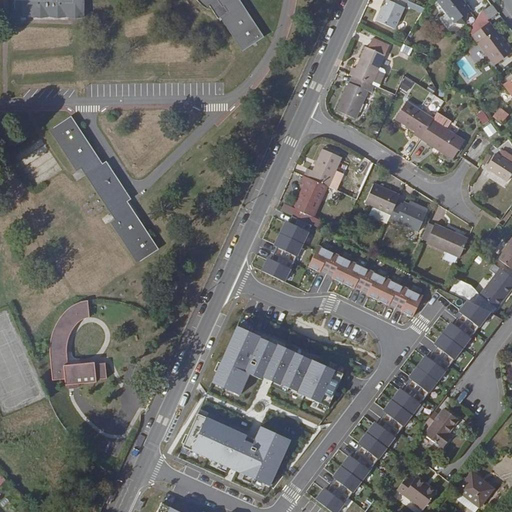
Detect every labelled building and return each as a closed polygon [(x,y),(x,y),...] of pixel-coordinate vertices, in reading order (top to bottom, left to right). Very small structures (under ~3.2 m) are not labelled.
[(14,0),(14,16),(84,17),(84,0),(14,0)] [(196,0),(197,1),(199,2),(200,4),(202,5),(204,7),(206,8),(206,9),(210,6),(218,19),(220,17),(243,52),(264,38),(239,0),(196,0)] [(390,0),(389,5),(386,3),(380,16),(379,15),(375,24),(393,33),(403,11),(402,11),(405,5),(405,4),(407,0),(390,0)] [(457,21),(465,23),(467,14),(471,11),(462,0),(437,0),(454,23),(457,21)] [(492,6),(484,12),(490,18),(497,12),(492,6)] [(490,22),(491,21),(489,19),(483,11),(482,10),(469,32),(494,66),(511,52),(511,49),(495,28),(494,29),(490,22)] [(352,76),(354,77),(372,85),(379,68),(385,55),(389,45),(372,38),(368,48),(365,47),(355,68),(353,67),(349,74),(352,76)] [(379,68),(372,85),(375,86),(379,87),(385,73),(384,70),(379,68)] [(511,74),(510,72),(500,79),(500,80),(504,85),(511,79),(511,74)] [(500,80),(500,79),(496,73),(485,81),(490,87),(500,80)] [(401,84),(407,86),(410,79),(404,76),(401,84)] [(351,84),(349,83),(348,82),(336,110),(356,119),(369,91),(371,93),(375,86),(372,85),(354,77),(351,84)] [(391,79),(388,86),(394,88),(397,82),(391,79)] [(437,108),(441,100),(434,97),(430,105),(437,108)] [(421,139),(433,120),(434,118),(407,101),(395,120),(415,133),(413,135),(420,139),(421,139)] [(496,103),(488,108),(493,116),(502,111),(496,103)] [(476,114),(482,125),(489,121),(483,110),(476,114)] [(434,118),(433,120),(446,128),(450,121),(437,113),(434,118)] [(71,116),(49,131),(76,171),(82,167),(115,219),(110,222),(137,263),(158,250),(127,202),(131,200),(106,162),(102,164),(71,116)] [(446,128),(433,120),(421,139),(453,160),(465,140),(446,128)] [(491,123),(483,129),(489,138),(498,132),(491,123)] [(305,176),(306,177),(328,186),(330,187),(335,174),(342,158),(322,149),(312,171),(309,169),(308,169),(305,176)] [(511,174),(511,155),(502,150),(499,155),(495,153),(486,168),(507,182),(511,174)] [(342,176),(335,174),(330,187),(336,190),(342,176)] [(328,186),(306,177),(305,176),(303,175),(300,183),(304,184),(304,185),(294,208),(285,204),(282,211),(292,216),(311,225),(321,202),(321,200),(322,200),(328,186)] [(391,215),(397,201),(400,195),(374,183),(364,203),(391,215)] [(410,200),(409,203),(427,211),(428,209),(410,200)] [(403,203),(397,201),(391,215),(388,222),(394,224),(396,222),(418,232),(427,211),(409,203),(404,201),(403,203)] [(311,225),(292,216),(289,223),(286,221),(274,246),(277,248),(271,260),(268,259),(262,271),(285,282),(312,226),(311,225)] [(427,241),(434,225),(428,223),(421,239),(427,241)] [(468,238),(435,223),(434,225),(427,241),(425,243),(459,258),(468,238)] [(348,235),(345,241),(352,244),(355,238),(348,235)] [(511,269),(511,237),(496,258),(511,269)] [(413,316),(423,295),(319,245),(309,266),(320,271),(321,270),(334,275),(333,277),(355,287),(356,286),(369,292),(368,294),(390,304),(391,303),(403,308),(402,310),(413,316)] [(511,277),(500,268),(479,295),(497,309),(511,289),(511,277)] [(331,511),(338,511),(487,315),(484,313),(486,310),(470,302),(462,313),(464,315),(456,326),(454,324),(437,346),(439,348),(431,359),(428,357),(412,379),(414,381),(406,392),(403,390),(386,413),(389,414),(380,425),(378,424),(361,446),(364,447),(355,459),(353,457),(336,479),(338,481),(330,492),(328,490),(318,502),(331,511)] [(106,363),(71,365),(68,321),(90,319),(89,304),(50,307),(55,380),(66,380),(66,385),(107,383),(106,363)] [(237,325),(213,376),(241,389),(249,373),(261,379),(262,376),(271,381),(279,385),(280,384),(296,391),(296,392),(303,396),(327,407),(343,375),(237,325)] [(213,376),(211,381),(238,394),(241,389),(213,376)] [(271,381),(269,384),(302,399),(303,396),(296,392),(296,391),(280,384),(279,385),(271,381)] [(444,408),(439,415),(435,412),(426,423),(430,426),(424,434),(442,449),(453,435),(449,432),(459,420),(444,408)] [(196,412),(181,444),(267,485),(286,445),(257,431),(253,438),(196,412)] [(259,426),(257,431),(286,445),(288,440),(259,426)] [(473,471),(453,497),(473,511),(475,511),(493,489),(494,490),(495,489),(473,471)] [(417,476),(414,480),(408,475),(397,489),(424,509),(437,492),(417,476)] [(468,511),(470,510),(453,497),(449,502),(462,511),(468,511)] [(185,511),(162,500),(155,511),(185,511)]
